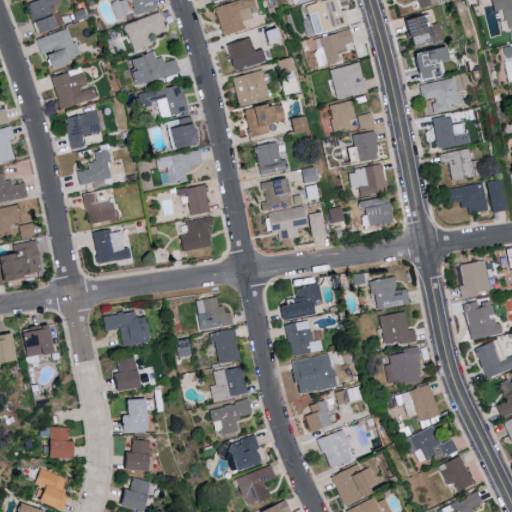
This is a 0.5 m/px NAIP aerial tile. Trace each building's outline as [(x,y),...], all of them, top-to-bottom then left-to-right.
[(53,27),(46,5),(56,3),(55,0),(30,0),(24,2),(33,33),(53,27)] [(128,0),(132,14),(154,8),(151,0),(128,0)] [(242,29),(239,19),(256,14),(252,0),(235,0),(212,7),(221,35),(242,29)] [(338,14),(335,0),(325,0),(303,5),(306,15),(315,14),(318,31),(346,26),(344,13),(338,14)] [(511,0),(487,0),(490,11),(501,9),(506,29),(511,28),(511,34),(511,0)] [(164,31),(158,12),(121,24),(130,51),(152,44),(149,36),(164,31)] [(399,19),(402,36),(422,32),(419,15),(399,19)] [(439,40),(437,24),(422,26),(424,42),(439,40)] [(33,38),(39,54),(40,54),(45,68),(79,56),(74,41),(70,43),(65,28),(33,38)] [(316,66),(337,61),(335,52),(344,49),(343,45),(352,42),(348,29),(309,40),(316,66)] [(265,61),(261,48),(252,51),(249,37),(224,44),(226,55),(230,70),(265,61)] [(511,95),(511,45),(500,47),(507,96),(511,95)] [(415,81),(439,76),(436,62),(444,61),(441,47),(409,53),(415,81)] [(177,72),(173,56),(154,62),(151,51),(128,58),(131,70),(127,71),(131,85),(177,72)] [(364,91),(357,62),(327,69),(334,98),(364,91)] [(48,76),(57,108),(94,97),(91,85),(85,87),(79,68),(48,76)] [(267,98),(259,70),(228,78),(237,107),(267,98)] [(459,106),(453,78),(417,85),(420,101),(428,100),(431,112),(459,106)] [(136,92),(138,106),(155,103),(158,117),(185,112),(180,85),(136,92)] [(331,132),(349,128),(347,120),(353,119),(350,100),(325,105),(331,132)] [(279,103),(241,109),(246,136),(266,133),(265,123),(282,120),(279,103)] [(81,134),(98,132),(95,111),(63,117),(68,149),(83,147),(81,134)] [(357,129),(372,126),(369,112),(354,116),(357,129)] [(307,130),(304,115),(288,119),(291,134),(307,130)] [(461,122),(451,124),(449,116),(429,119),(435,149),(465,143),(461,122)] [(193,145),(190,117),(174,118),(175,127),(166,127),(168,147),(193,145)] [(0,162),(12,160),(8,140),(13,139),(10,126),(0,127),(0,162)] [(376,158),(372,131),(350,134),(355,162),(376,158)] [(278,160),(275,142),(251,146),(257,174),(287,168),(285,159),(278,160)] [(354,161),(351,146),(343,148),(346,163),(354,161)] [(473,176),(467,148),(435,155),(437,164),(446,162),(450,180),(473,176)] [(76,184),(109,179),(106,162),(108,161),(106,150),(92,152),(93,161),(84,162),(85,169),(74,171),(76,184)] [(158,185),(184,181),(182,168),(200,166),(198,150),(153,158),(155,171),(156,170),(158,185)] [(356,188),(356,195),(384,193),(381,166),(346,170),(348,189),(356,188)] [(0,201),(25,197),(22,183),(10,185),(9,179),(3,181),(1,173),(0,173),(0,201)] [(259,182),(262,202),(258,202),(259,210),(288,206),(284,178),(259,182)] [(487,211),(504,210),(502,180),(485,181),(487,211)] [(458,201),(459,207),(466,207),(467,213),(486,210),(483,183),(445,188),(446,203),(458,201)] [(204,185),(174,189),(175,196),(185,195),(187,215),(207,212),(204,185)] [(92,202),(90,192),(79,194),(85,225),(112,219),(108,199),(92,202)] [(363,201),(366,214),(358,216),(360,226),(389,220),(383,196),(363,201)] [(325,209),(328,223),(342,221),(339,206),(325,209)] [(0,233),(9,232),(8,225),(16,224),(14,207),(0,208),(0,233)] [(264,212),(267,234),(277,233),(278,238),(296,237),(295,228),(307,227),(304,208),(264,212)] [(323,236),(320,212),(307,213),(310,238),(323,236)] [(179,252),(209,246),(205,226),(211,225),(209,217),(183,222),(185,234),(176,236),(179,252)] [(32,237),(31,224),(17,225),(18,238),(32,237)] [(89,232),(94,264),(129,257),(127,247),(121,248),(118,231),(109,233),(108,229),(89,232)] [(0,280),(39,276),(34,241),(12,244),(14,253),(0,254),(0,280)] [(489,290),(483,260),(457,265),(461,285),(456,286),(459,296),(489,290)] [(367,281),(372,310),(406,304),(404,289),(393,291),(391,277),(367,281)] [(231,323),(228,311),(223,312),(222,305),(216,306),(214,297),(192,301),(197,330),(231,323)] [(500,335),(498,324),(493,325),(491,306),(464,309),(467,339),(500,335)] [(146,342),(142,316),(134,318),(133,311),(99,317),(102,331),(117,329),(120,347),(146,342)] [(412,329),(405,330),(403,312),(377,315),(381,345),(414,341),(412,329)] [(282,325),(288,356),(320,350),(318,340),(311,341),(307,320),(282,325)] [(49,352),(43,326),(18,331),(23,358),(49,352)] [(208,333),(215,365),(238,360),(231,328),(208,333)] [(0,362),(12,359),(6,333),(0,334),(0,362)] [(473,348),(483,378),(511,368),(511,355),(503,358),(497,340),(473,348)] [(413,360),(418,360),(416,346),(399,349),(400,353),(386,355),(388,364),(383,365),(386,386),(416,381),(413,360)] [(316,391),(314,368),(321,368),(319,356),(289,360),(293,393),(316,391)] [(109,374),(111,391),(137,388),(134,357),(115,358),(116,373),(109,374)] [(210,402),(245,394),(238,366),(210,373),(213,385),(206,386),(210,402)] [(511,378),(497,384),(503,402),(494,406),(498,417),(511,411),(511,378)] [(414,415),(417,422),(438,415),(427,384),(399,394),(407,417),(414,415)] [(117,433),(143,432),(142,399),(121,399),(122,415),(117,415),(117,433)] [(309,414),(302,415),(306,431),(329,425),(324,400),(307,404),(309,414)] [(250,415),(247,401),(206,409),(211,435),(234,431),(232,419),(250,415)] [(511,416),(500,422),(509,442),(511,440),(511,416)] [(404,439),(415,463),(433,455),(436,460),(456,451),(451,438),(439,444),(431,426),(404,439)] [(45,458),(68,459),(69,440),(66,440),(67,428),(46,427),(45,458)] [(315,438),(325,468),(351,460),(341,430),(315,438)] [(230,472),(260,463),(252,436),(222,445),(230,472)] [(144,472),(146,441),(129,440),(129,453),(120,452),(119,470),(144,472)] [(444,468),(438,471),(444,486),(451,483),(455,491),(471,485),(459,456),(442,463),(444,468)] [(267,496),(261,483),(273,478),(268,464),(232,480),(244,506),(267,496)] [(340,506),(369,495),(366,488),(375,484),(369,467),(358,471),(356,465),(328,475),(340,506)] [(67,476),(36,469),(33,485),(39,486),(35,503),(59,509),(67,476)] [(127,490),(118,489),(115,506),(141,511),(146,481),(130,478),(127,490)] [(448,511),(467,511),(467,509),(480,503),(475,492),(446,505),(449,511),(448,511)] [(343,511),(388,511),(384,498),(374,502),(373,498),(342,509),(343,511)] [(288,511),(283,499),(256,511),(288,511)] [(41,511),(17,502),(12,511),(41,511)]
